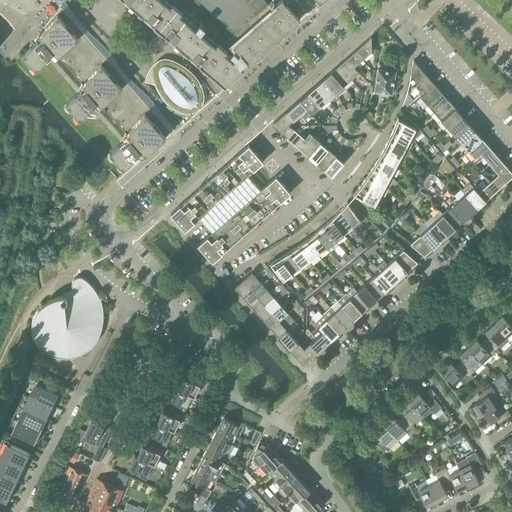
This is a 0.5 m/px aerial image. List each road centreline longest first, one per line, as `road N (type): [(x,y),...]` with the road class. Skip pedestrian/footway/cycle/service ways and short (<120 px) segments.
road 1 (residential): [(278,421),(511,208)]
road 2 (residential): [(323,452),(511,279)]
road 3 (residential): [(14,511),(130,302)]
road 4 (unclassified): [(220,265),(323,179),(259,120)]
road 5 (unclassified): [(120,243),(259,120)]
road 6 (unclassified): [(236,96),(97,216)]
road 7 (residential): [(511,140),(392,4)]
road 8 (unclassified): [(95,472),(187,319)]
road 9 (residential): [(171,493),(224,391),(278,421)]
road 10 (unclassified): [(259,120),(392,4)]
road 11 (unclassified): [(97,216),(69,192),(67,236),(81,263),(130,302)]
road 12 (unclassified): [(345,0),(236,96)]
